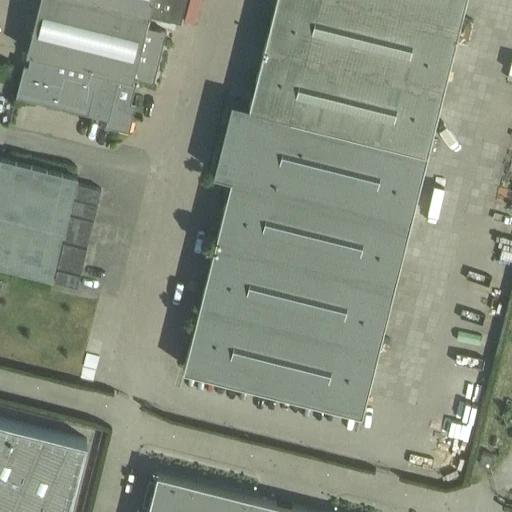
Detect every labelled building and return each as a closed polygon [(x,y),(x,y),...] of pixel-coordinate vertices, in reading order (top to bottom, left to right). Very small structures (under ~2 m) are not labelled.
[(24,63),(16,94),(108,117),(106,123),(130,129),(136,102),(131,101),(137,77),(154,82),(167,31),(146,26),(149,14),(181,22),(186,0),(39,0),(27,51),(32,52),(29,64),(24,63)] [(363,411),(465,0),(275,0),(250,103),(232,99),(214,172),(231,177),(184,366),(363,411)] [(0,159),(0,266),(52,279),(65,227),(78,174),(1,155),(0,159)] [(78,181),(75,195),(98,201),(101,187),(78,181)] [(75,196),(71,210),(95,216),(98,202),(75,196)] [(71,213),(65,237),(88,242),(94,219),(71,213)] [(64,241),(58,264),(81,270),(87,247),(64,241)] [(57,267),(54,280),(78,286),(81,273),(57,267)] [(69,511),(87,439),(0,416),(0,511),(69,511)] [(483,452),(481,459),(480,463),(491,466),(492,462),(494,455),(483,452)] [(147,511),(326,511),(158,470),(147,511)]
